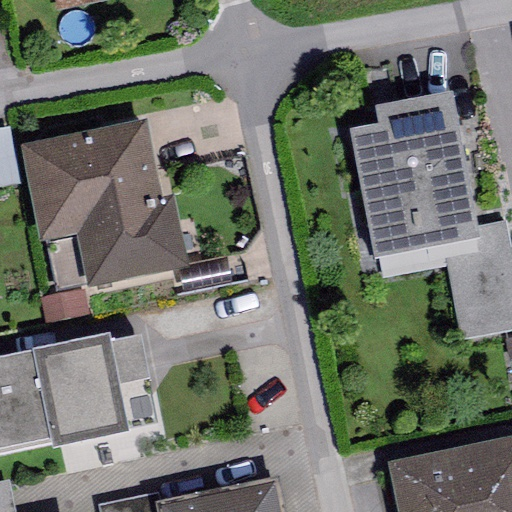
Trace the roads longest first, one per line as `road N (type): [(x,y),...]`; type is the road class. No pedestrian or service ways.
road 1 (residential): [(253,57),(342,511)]
road 2 (residential): [(511,13),(253,57)]
road 3 (residential): [(253,57),(0,97)]
